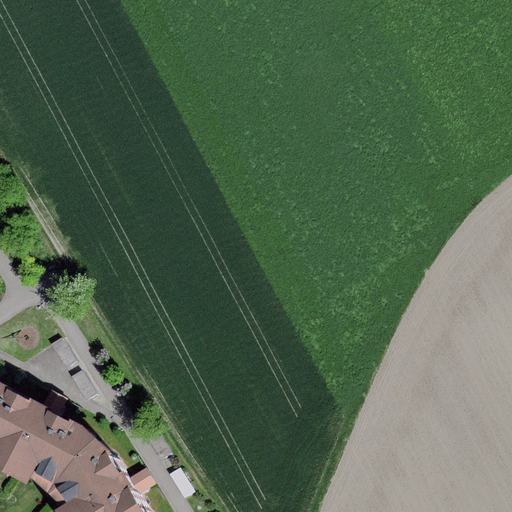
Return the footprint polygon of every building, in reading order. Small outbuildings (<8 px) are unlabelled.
[(12,213),(0,220),(0,235),(18,224),(12,213)] [(62,338),(51,345),(67,368),(77,362),(62,338)] [(82,371),(72,378),(87,401),(97,394),(82,371)] [(36,484),(56,496),(103,442),(88,428),(0,383),(0,472),(33,489),(36,484)] [(156,430),(147,436),(161,460),(171,455),(156,430)] [(152,511),(118,457),(103,442),(56,496),(69,511),(67,511),(152,511)] [(180,469),(170,475),(185,499),(195,492),(180,469)]
